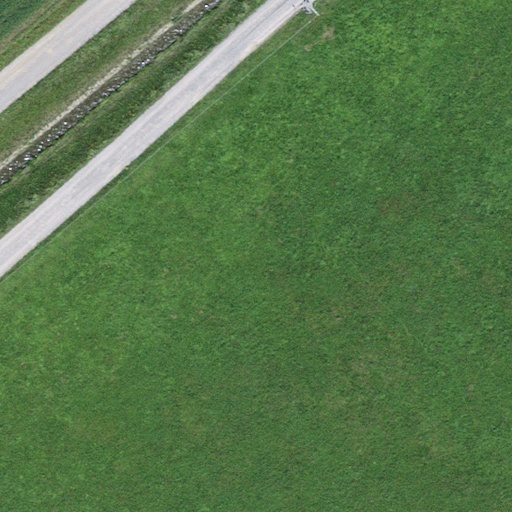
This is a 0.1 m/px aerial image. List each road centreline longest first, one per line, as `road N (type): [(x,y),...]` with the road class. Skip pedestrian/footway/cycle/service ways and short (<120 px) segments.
road 1 (track): [(0,267),(297,0)]
road 2 (track): [(0,99),(119,0)]
